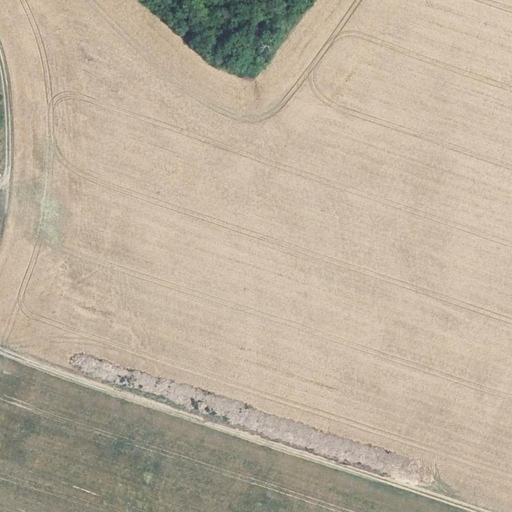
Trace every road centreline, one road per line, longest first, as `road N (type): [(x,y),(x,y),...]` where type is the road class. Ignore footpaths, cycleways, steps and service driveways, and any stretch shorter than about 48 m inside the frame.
road 1 (track): [(0,348),(478,511)]
road 2 (track): [(0,231),(8,148),(0,56)]
